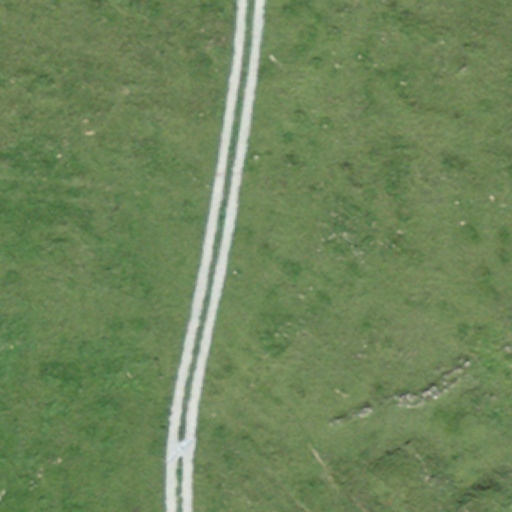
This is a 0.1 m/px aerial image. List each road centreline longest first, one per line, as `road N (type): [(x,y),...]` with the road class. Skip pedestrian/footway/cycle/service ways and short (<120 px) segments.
road 1 (track): [(182,511),(184,403),(222,213)]
road 2 (track): [(222,213),(251,0)]
